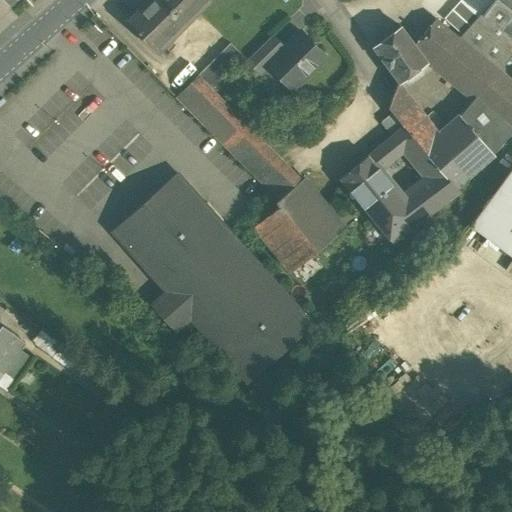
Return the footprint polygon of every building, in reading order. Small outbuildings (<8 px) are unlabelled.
[(149,0),(127,22),(157,52),(209,0),(149,0)] [(460,0),(443,19),(461,35),(493,0),(460,0)] [(493,0),(461,35),(460,37),(508,76),(511,70),(511,50),(510,50),(511,47),(511,12),(495,0),(493,0)] [(511,0),(495,0),(511,12),(511,0)] [(436,22),(415,47),(427,63),(430,60),(432,61),(452,35),(436,22)] [(401,28),(374,47),(400,83),(427,63),(415,47),(401,28)] [(284,48),(268,64),(269,65),(293,89),(325,56),(301,31),(284,48)] [(511,83),(458,40),(452,35),(432,61),(475,97),(499,115),(511,125),(511,83)] [(247,60),(260,74),(269,65),(268,64),(284,48),(272,36),(247,60)] [(247,60),(230,43),(196,77),(213,94),(247,60)] [(213,94),(196,77),(175,98),(277,200),(299,182),(213,94)] [(440,133),(400,83),(389,107),(393,111),(404,126),(415,139),(422,148),(440,133)] [(475,97),(460,115),(479,138),(499,115),(475,97)] [(393,111),(381,121),(393,135),(404,126),(393,111)] [(422,148),(422,149),(455,188),(493,153),(479,138),(460,115),(440,133),(422,148)] [(511,125),(499,115),(479,138),(493,153),(511,132),(511,125)] [(393,135),(376,149),(387,162),(403,149),(415,139),(404,126),(393,135)] [(455,188),(422,149),(422,148),(415,139),(403,149),(428,179),(415,189),(432,212),(458,192),(455,188)] [(376,149),(340,179),(393,241),(432,212),(415,189),(404,198),(379,169),(387,162),(376,149)] [(511,169),(470,226),(511,257),(511,169)] [(277,200),(276,201),(279,206),(253,227),(291,272),(343,228),(304,178),(299,182),(277,200)] [(187,185),(140,226),(130,215),(113,231),(121,240),(173,298),(190,318),(247,381),(312,324),(237,241),(187,185)] [(173,298),(158,311),(175,331),(190,318),(173,298)] [(2,327),(0,329),(0,369),(3,372),(24,343),(2,327)]
